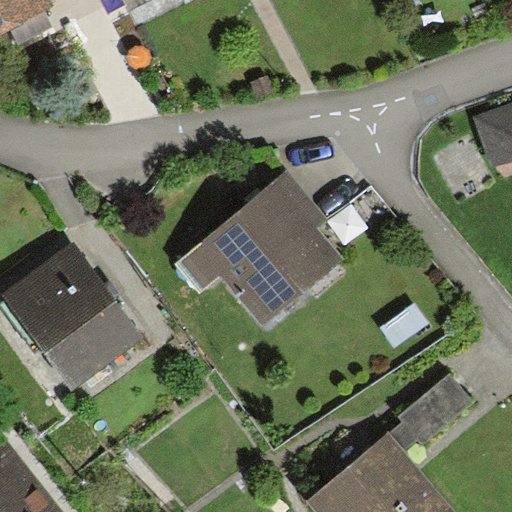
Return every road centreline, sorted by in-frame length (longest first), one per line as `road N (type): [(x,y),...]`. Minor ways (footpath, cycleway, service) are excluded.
road 1 (residential): [(370,107),(79,147),(0,119)]
road 2 (residential): [(370,107),(384,156),(511,327)]
road 3 (residential): [(511,54),(370,107)]
